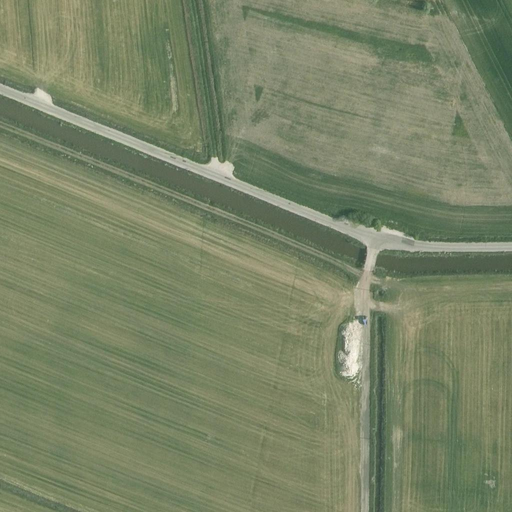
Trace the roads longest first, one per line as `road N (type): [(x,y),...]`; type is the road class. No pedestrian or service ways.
road 1 (unclassified): [(511,245),(377,240),(0,87)]
road 2 (track): [(377,240),(370,267),(368,511)]
road 3 (track): [(216,174),(197,0)]
road 4 (track): [(370,306),(511,287)]
